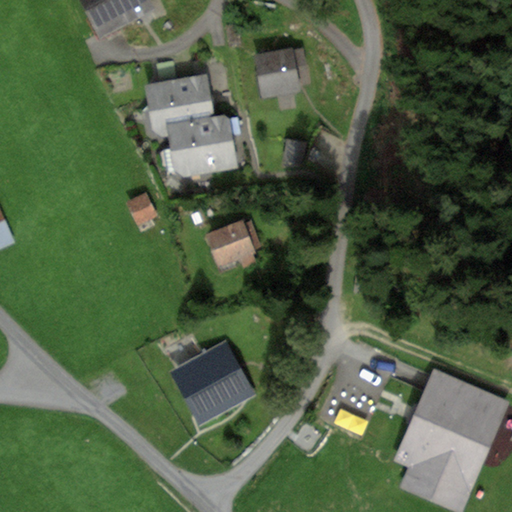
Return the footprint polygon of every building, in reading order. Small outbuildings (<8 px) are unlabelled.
[(155,0),(82,0),(102,36),(159,5),(155,0)] [(293,48),(254,56),(262,99),(301,91),(293,48)] [(220,72),(153,84),(162,137),(179,134),(186,175),(251,163),(241,111),(227,114),(220,72)] [(6,199),(0,201),(0,253),(25,243),(6,199)] [(257,220),(213,237),(227,274),(272,257),(257,220)] [(231,341),(172,372),(200,425),(259,394),(231,341)] [(511,400),(442,369),(401,464),(418,471),(409,492),(454,511),(465,511),(485,465),(509,405),(511,400)]
